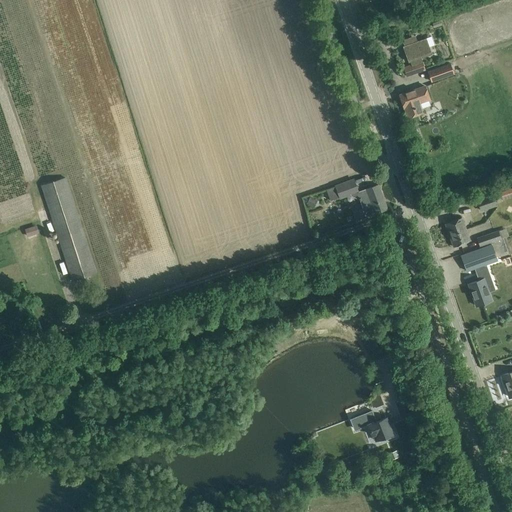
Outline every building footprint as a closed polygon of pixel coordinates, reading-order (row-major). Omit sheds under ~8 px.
[(426,39),(403,47),(408,61),(410,60),(411,64),(421,61),(420,57),(431,53),(429,48),(426,39)] [(411,64),(403,67),(406,76),(424,70),(422,62),(421,61),(411,64)] [(453,74),(449,64),(428,72),(432,82),(453,74)] [(409,92),(399,95),(404,108),(404,107),(408,117),(417,114),(421,112),(420,109),(430,105),(428,100),(429,99),(425,86),(409,92)] [(420,133),(417,124),(411,126),(414,135),(420,133)] [(96,272),(65,177),(41,185),(72,280),(96,272)] [(327,189),(326,189),(326,190),(330,200),(335,198),(339,197),(339,198),(350,194),(356,191),(357,192),(358,192),(353,179),(335,186),(327,189)] [(378,185),(358,192),(357,192),(359,200),(360,199),(364,208),(356,211),(354,215),(357,221),(375,215),(374,213),(387,209),(378,185)] [(511,187),(500,192),(501,197),(511,193),(511,187)] [(492,192),(476,198),(480,210),(496,205),(495,200),(498,199),(502,198),(501,197),(500,192),(499,190),(492,192)] [(314,207),(317,200),(310,197),(306,204),(314,207)] [(449,236),(466,230),(461,217),(445,223),(449,236)] [(35,226),(26,229),(28,236),(37,234),(35,226)] [(488,235),(477,238),(480,246),(501,239),(501,238),(508,236),(505,228),(498,231),(488,235)] [(470,241),(466,230),(449,236),(453,247),(470,241)] [(492,244),(461,255),(467,271),(475,268),(477,275),(489,271),(487,263),(497,260),(492,244)] [(479,280),(468,284),(476,306),(485,302),(493,300),(489,291),(485,278),(484,278),(479,280)] [(375,337),(370,338),(372,344),(368,345),(372,359),(381,356),(375,337)] [(511,371),(511,372),(502,375),(509,397),(511,396),(511,371)] [(410,411),(404,398),(396,401),(401,414),(410,411)] [(372,409),(350,417),(354,428),(367,424),(371,435),(373,434),(376,440),(387,436),(387,438),(395,435),(393,428),(390,429),(386,417),(376,421),(372,409)]
